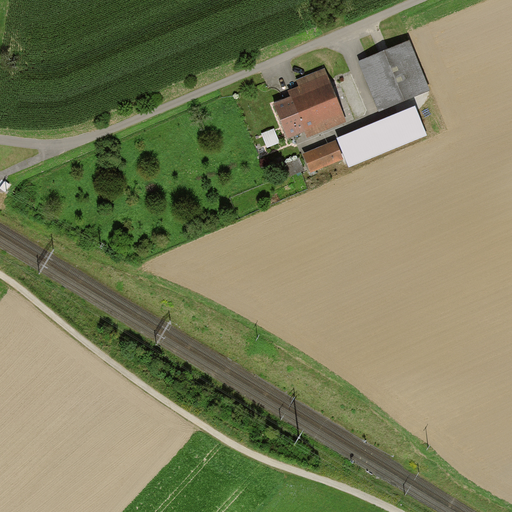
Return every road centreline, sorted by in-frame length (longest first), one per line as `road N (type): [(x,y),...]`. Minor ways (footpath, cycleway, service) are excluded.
road 1 (track): [(396,511),(223,439),(0,276)]
road 2 (unclassified): [(420,0),(106,132),(51,147),(0,140)]
